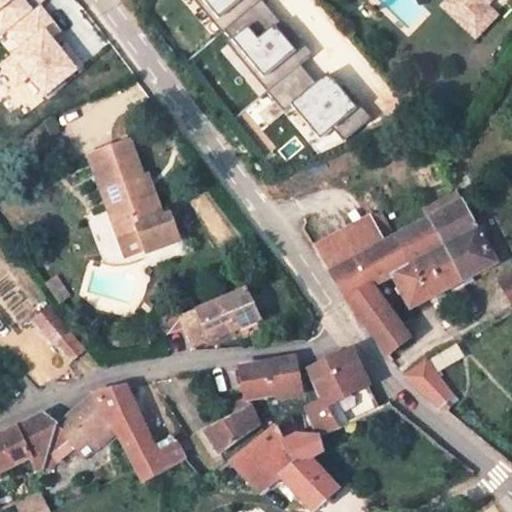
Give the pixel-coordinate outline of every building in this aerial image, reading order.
[(5,0),(0,0),(0,12),(10,6),(5,0)] [(0,75),(28,111),(77,74),(45,32),(53,26),(32,0),(17,0),(0,13),(0,39),(11,54),(0,62),(0,75)] [(448,0),(479,26),(501,2),(499,0),(487,0),(484,4),(479,0),(448,0)] [(119,142),(78,158),(98,208),(109,203),(117,221),(127,217),(131,226),(141,250),(176,237),(166,212),(154,217),(143,190),(138,192),(119,142)] [(419,203),(427,217),(458,277),(489,261),(459,200),(452,186),(419,203)] [(109,203),(98,208),(109,235),(131,226),(127,217),(117,221),(109,203)] [(387,282),(401,307),(423,296),(391,236),(374,210),(365,215),(379,242),(326,271),(345,300),(367,287),(370,292),(387,282)] [(365,215),(307,244),(326,271),(379,242),(365,215)] [(427,217),(391,236),(423,296),(458,277),(427,217)] [(511,273),(499,281),(511,304),(511,273)] [(367,287),(345,300),(359,321),(380,307),(370,292),(367,287)] [(242,288),(177,316),(180,325),(192,349),(252,324),(257,322),(242,288)] [(380,307),(359,321),(381,354),(401,340),(380,307)] [(150,338),(180,325),(177,316),(174,311),(145,324),(150,338)] [(82,356),(66,337),(52,348),(68,367),(82,356)] [(310,438),(387,406),(379,391),(370,393),(343,347),(304,369),(314,401),(300,409),(310,438)] [(235,380),(238,390),(242,405),(257,396),(295,385),(292,356),(234,366),(234,368),(235,380)] [(424,358),(399,372),(436,403),(454,385),(424,358)] [(99,418),(102,416),(129,469),(136,483),(178,461),(166,446),(147,451),(121,386),(89,395),(99,418)] [(99,418),(89,395),(50,427),(65,447),(96,426),(93,422),(99,418)] [(217,462),(261,431),(244,412),(196,433),(217,462)] [(45,435),(50,427),(39,414),(0,433),(0,478),(27,465),(33,471),(38,453),(45,435)] [(298,443),(286,423),(271,433),(283,449),(298,443)] [(283,449),(271,433),(267,437),(223,469),(237,481),(251,492),(273,477),(301,511),(302,511),(325,492),(304,459),(315,454),(310,438),(298,443),(283,449)] [(219,493),(237,481),(223,469),(208,480),(219,493)] [(36,476),(30,480),(29,485),(33,493),(43,488),(36,476)] [(31,511),(25,497),(3,507),(7,511),(31,511)]
